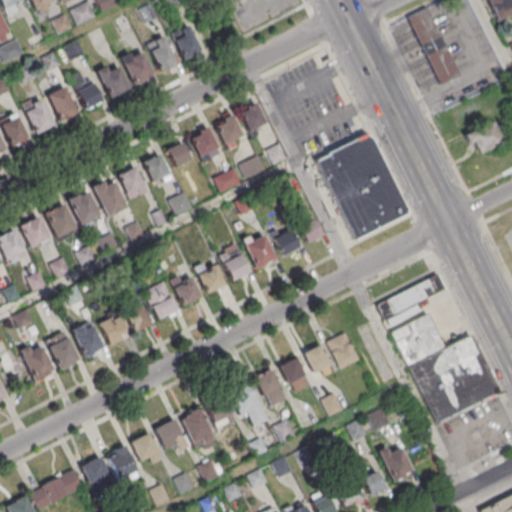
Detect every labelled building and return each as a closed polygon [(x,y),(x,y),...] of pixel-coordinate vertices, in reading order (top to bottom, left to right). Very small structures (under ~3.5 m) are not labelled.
[(19,10),(15,0),(0,0),(0,9),(2,15),(19,10)] [(28,0),(52,0),(43,5),(46,10),(38,14),(35,8),(33,9),(28,0)] [(115,2),(114,0),(94,0),(99,9),(115,2)] [(165,0),(180,0),(182,4),(170,10),(165,0)] [(483,0),(494,21),(511,12),(511,7),(508,0),(483,0)] [(68,11),(86,3),(93,17),(76,26),(68,11)] [(138,10),(150,3),(157,18),(145,24),(138,10)] [(428,6),(406,15),(436,85),(457,76),(428,6)] [(51,21),(63,15),(70,29),(58,35),(51,21)] [(169,34),(187,24),(200,50),(182,59),(169,34)] [(144,45),(162,36),(175,62),(158,71),(144,45)] [(0,60),(0,47),(15,40),(22,54),(2,64),(0,60)] [(63,47),(76,40),(83,55),(70,61),(63,47)] [(39,57),(51,51),(58,65),(46,72),(39,57)] [(122,62),(141,52),(152,74),(133,83),(122,62)] [(14,71),(27,65),(34,79),(22,86),(14,71)] [(98,76),(117,67),(128,88),(109,97),(98,76)] [(0,79),(3,78),(10,92),(0,96),(0,79)] [(71,89),(90,79),(100,100),(82,110),(71,89)] [(45,95),(62,86),(76,112),(58,121),(45,95)] [(21,109),(38,99),(52,125),(34,134),(21,109)] [(254,105),(263,123),(246,131),(237,113),(254,105)] [(210,124),(229,114),(240,135),(221,145),(210,124)] [(0,131),(0,124),(16,116),(27,138),(8,147),(0,131)] [(461,135),(472,156),(504,139),(493,118),(461,135)] [(186,136),(205,127),(215,148),(197,158),(186,136)] [(351,241),(313,163),(326,156),(325,155),(365,135),(366,139),(368,138),(405,212),(403,213),(404,215),(351,241)] [(182,142),(191,159),(174,167),(165,150),(182,142)] [(265,151),(278,144),(285,159),(272,165),(265,151)] [(158,154),(168,173),(151,182),(141,163),(158,154)] [(245,162),(256,157),(262,169),(251,175),(245,162)] [(116,176),(133,167),(145,191),(128,200),(116,176)] [(212,179),(232,169),(239,184),(219,194),(212,179)] [(93,192),(112,182),(122,204),(104,213),(93,192)] [(67,201),(85,192),(96,213),(77,223),(67,201)] [(167,201),(183,193),(191,209),(175,217),(167,201)] [(42,213),(61,204),(72,225),(53,235),(42,213)] [(150,215),(160,210),(166,223),(156,228),(150,215)] [(17,226),(35,216),(46,238),(27,247),(17,226)] [(312,219),(320,236),(305,244),(296,227),(312,219)] [(124,228),(136,223),(142,236),(130,241),(124,228)] [(0,254),(0,234),(11,229),(22,251),(3,260),(0,254)] [(288,230),(297,247),(279,256),(271,239),(288,230)] [(98,240),(110,234),(116,247),(104,253),(98,240)] [(261,235),(271,257),(252,266),(241,245),(261,235)] [(233,244),(247,272),(229,281),(217,256),(223,253),(221,250),(233,244)] [(74,253),(85,248),(92,261),(80,266),(74,253)] [(48,265),(60,259),(66,272),(54,278),(48,265)] [(212,265),(222,285),(204,294),(194,274),(212,265)] [(25,279),(37,273),(43,286),(31,292),(25,279)] [(373,301),(380,318),(444,291),(437,274),(373,301)] [(187,278),(197,297),(179,306),(169,287),(187,278)] [(161,283),(174,310),(155,320),(141,293),(161,283)] [(0,291),(12,285),(18,298),(7,304),(0,291)] [(139,305),(149,324),(132,333),(122,313),(139,305)] [(12,317),(25,311),(31,324),(18,330),(12,317)] [(429,423),(496,395),(470,334),(439,347),(425,314),(389,329),(429,423)] [(115,315),(125,335),(107,344),(97,324),(115,315)] [(90,326),(101,348),(81,357),(71,336),(90,326)] [(337,368),(356,358),(342,332),(323,341),(337,368)] [(65,338),(76,359),(56,369),(46,347),(65,338)] [(328,372),(318,344),(300,351),(308,373),(319,369),(321,374),(328,372)] [(39,346),(50,368),(30,377),(20,356),(39,346)] [(290,394),(307,384),(292,357),(275,366),(290,394)] [(250,379),(266,408),(283,399),(267,370),(250,379)] [(237,419),(242,416),(247,428),(263,421),(245,384),(225,393),(237,419)] [(213,430),(232,421),(222,400),(203,409),(213,430)] [(193,453),(212,444),(196,408),(177,417),(193,453)] [(365,415),(371,430),(387,423),(381,408),(365,415)] [(150,428),(160,449),(171,445),(174,452),(185,448),(171,418),(150,428)] [(279,441),(290,436),(284,422),(272,428),(279,441)] [(135,461),(146,456),(150,463),(159,459),(145,432),(125,442),(135,461)] [(117,484),(137,475),(122,445),(103,454),(117,484)] [(389,481),(408,472),(397,446),(386,450),(384,446),(375,450),(389,481)] [(107,484),(99,457),(78,463),(86,490),(107,484)] [(34,509),(79,490),(71,470),(26,489),(34,509)] [(382,488),(373,470),(358,478),(367,495),(382,488)] [(172,478),(177,493),(190,488),(185,473),(172,478)] [(360,496),(350,479),(331,489),(340,507),(360,496)] [(331,511),(323,494),(308,500),(313,511),(331,511)] [(511,511),(511,494),(478,511),(511,511)] [(5,511),(30,511),(23,495),(2,505),(5,511)] [(194,503),(198,511),(203,511),(214,507),(208,496),(194,503)] [(282,511),(304,511),(300,501),(281,508),(282,511)]
